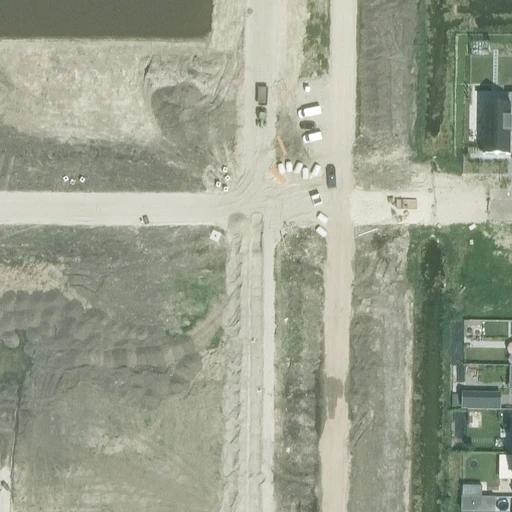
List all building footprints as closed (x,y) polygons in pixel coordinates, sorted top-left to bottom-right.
[(158,88),(158,127),(176,127),(175,157),(210,157),(210,102),(176,101),(176,88),(158,88)] [(483,107),(482,156),(508,156),(508,143),(511,142),(511,95),(506,96),(506,108),(483,107)] [(6,107),(5,155),(30,155),(30,128),(42,128),(42,103),(28,102),(28,107),(6,107)] [(66,103),(66,128),(78,128),(77,153),(100,154),(100,156),(101,156),(102,108),(79,108),(79,103),(66,103)] [(102,108),(101,156),(126,156),(126,129),(138,129),(138,104),(125,104),(124,108),(102,108)] [(0,298),(2,299),(2,304),(15,304),(15,278),(4,278),(4,253),(0,253),(0,298)] [(150,280),(149,305),(163,305),(163,301),(185,301),(186,253),(185,253),(185,255),(162,255),(161,280),(150,280)] [(186,253),(185,301),(208,301),(208,306),(221,306),(222,281),(210,281),(210,253),(186,253)] [(46,279),(46,304),(60,304),(60,300),(82,300),(83,254),(59,254),(58,279),(46,279)] [(83,254),(82,300),(105,300),(105,305),(118,305),(118,280),(107,279),(107,255),(83,254)] [(313,324),(312,349),(360,349),(360,327),(365,327),(365,313),(340,313),(340,325),(313,324)] [(312,349),(312,350),(314,350),(314,373),(339,373),(339,385),(364,385),(365,372),(360,372),(360,349),(312,349)] [(167,379),(167,392),(172,392),(172,415),(217,415),(217,391),(192,391),(193,379),(167,379)] [(315,436),(315,438),(315,443),(317,443),(317,441),(332,441),(331,445),(348,445),(348,441),(363,441),(363,443),(364,443),(365,415),(374,415),(374,397),(345,397),(345,412),(317,412),(317,410),(316,410),(315,427),(315,429),(316,429),(316,436),(315,436)] [(167,437),(166,451),(192,451),(192,439),(217,439),(217,415),(172,415),(171,437),(167,437)] [(13,490),(12,511),(49,511),(50,492),(59,492),(59,478),(34,478),(34,490),(13,490)] [(166,501),(165,511),(191,511),(191,501),(166,501)]
